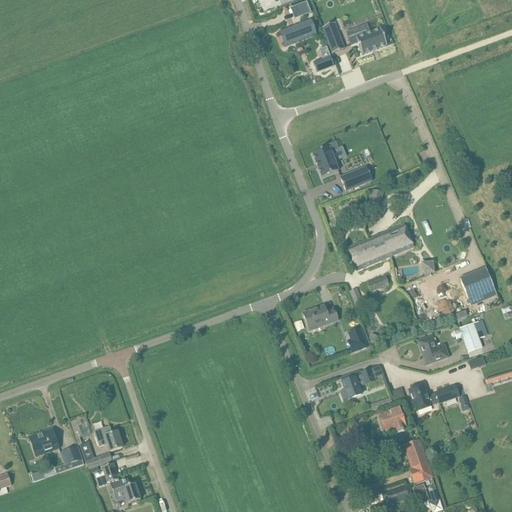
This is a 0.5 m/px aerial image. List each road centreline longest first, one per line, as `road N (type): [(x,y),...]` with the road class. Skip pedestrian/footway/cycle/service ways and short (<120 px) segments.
road 1 (unclassified): [(267,303),(323,279),(333,264),(276,119)]
road 2 (unclassified): [(349,511),(267,303)]
road 3 (unknown): [(301,390),(363,370),(427,384),(467,377)]
road 4 (unclassified): [(173,511),(120,359)]
road 5 (unclassified): [(120,359),(267,303)]
road 6 (unclassified): [(400,74),(276,119)]
road 7 (unclassified): [(0,400),(120,359)]
road 8 (unclassified): [(276,119),(235,0)]
